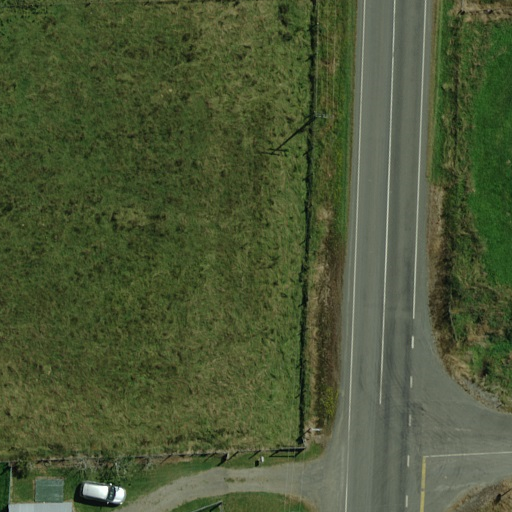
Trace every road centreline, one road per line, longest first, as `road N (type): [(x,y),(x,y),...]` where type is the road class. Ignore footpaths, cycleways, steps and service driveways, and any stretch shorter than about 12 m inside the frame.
road 1 (tertiary): [(394,0),(377,458)]
road 2 (unclassified): [(377,458),(511,450)]
